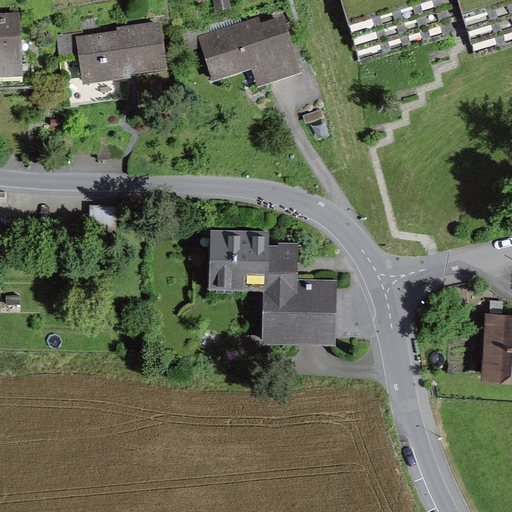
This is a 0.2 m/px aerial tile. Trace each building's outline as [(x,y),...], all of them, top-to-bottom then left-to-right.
[(511,0),(348,0),(366,58),(475,24),(482,50),(511,41),(511,0)] [(23,20),(0,21),(0,76),(27,75),(23,20)] [(257,21),(206,39),(218,83),(259,67),(266,87),(303,74),(283,21),(260,29),(257,21)] [(165,30),(84,41),(90,83),(170,71),(165,30)] [(268,239),(217,238),(217,293),(270,294),(270,342),(334,342),(334,285),(297,285),(298,251),(268,251),(268,239)] [(511,322),(490,321),(488,383),(511,384),(511,322)]
